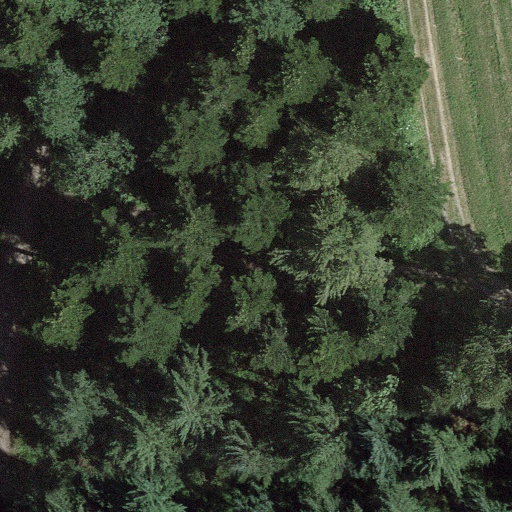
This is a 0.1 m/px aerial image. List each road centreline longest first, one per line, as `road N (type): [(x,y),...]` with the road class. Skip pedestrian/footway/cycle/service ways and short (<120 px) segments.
road 1 (track): [(78,0),(0,382)]
road 2 (track): [(511,314),(499,306),(429,0)]
